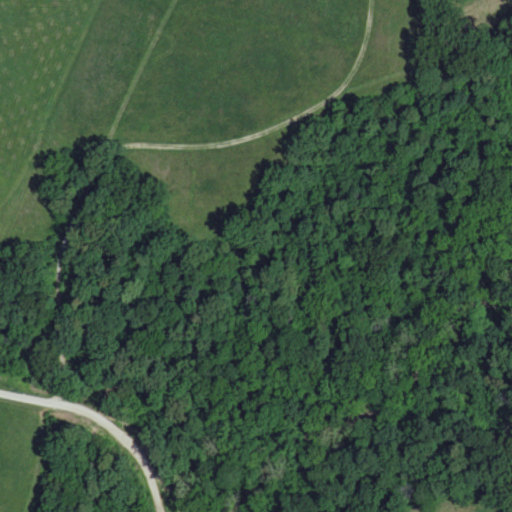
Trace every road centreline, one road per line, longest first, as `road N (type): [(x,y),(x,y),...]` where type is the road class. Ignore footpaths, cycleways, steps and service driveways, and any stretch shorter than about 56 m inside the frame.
road 1 (residential): [(162,511),(149,470),(121,436),(96,371),(76,276),(77,184),(94,153),(111,144),(240,150),(327,111),(348,95),(374,49),(378,0)]
road 2 (residential): [(0,396),(89,416),(121,436)]
